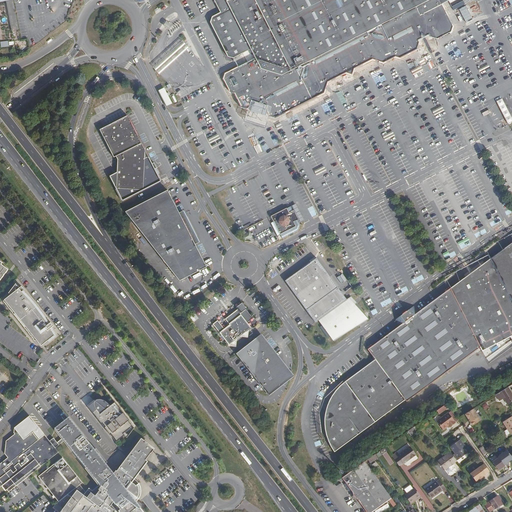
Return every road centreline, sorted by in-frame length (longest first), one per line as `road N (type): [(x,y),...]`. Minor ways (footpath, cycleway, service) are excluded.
road 1 (primary): [(77,237),(291,511)]
road 2 (residential): [(0,428),(55,356),(100,323),(212,457),(219,480)]
road 3 (primary): [(312,511),(127,274)]
road 4 (tertiary): [(127,274),(96,221),(71,152),(79,103),(111,58)]
road 5 (primary): [(127,274),(0,108)]
road 6 (primary): [(0,135),(77,237)]
road 7 (primary): [(0,144),(77,237)]
